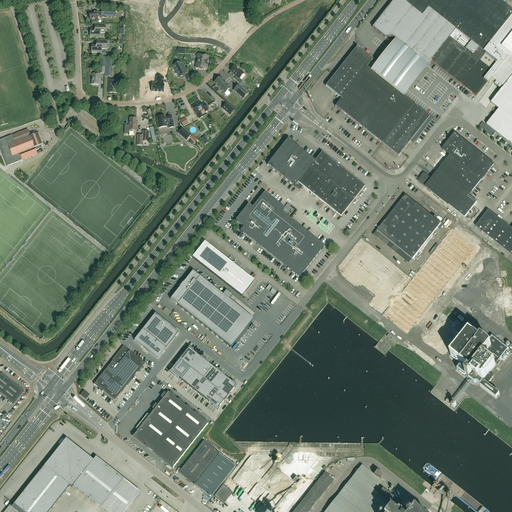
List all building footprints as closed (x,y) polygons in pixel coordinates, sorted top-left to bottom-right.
[(192,0),(191,6),(195,6),(195,9),(201,11),(203,2),(202,2),(199,1),(198,0),(192,0)] [(393,0),(372,27),(385,38),(392,37),(412,53),(415,49),(430,61),(476,97),(487,83),(488,84),(493,79),(504,87),(505,86),(511,76),(511,10),(502,3),(504,0),(393,0)] [(134,3),(132,13),(136,14),(147,16),(149,10),(146,9),(146,7),(146,5),(134,3)] [(115,10),(101,9),(101,12),(98,13),(98,12),(94,12),(94,13),(88,14),(89,17),(88,17),(88,19),(89,19),(89,20),(92,20),(93,23),(98,23),(97,16),(101,17),(101,18),(106,18),(106,17),(115,17),(115,10)] [(182,18),(179,30),(186,31),(187,28),(189,28),(190,29),(193,16),(183,14),(182,18)] [(143,21),(133,24),(134,28),(136,28),(136,27),(138,27),(139,33),(152,30),(151,24),(144,25),(143,22),(143,21)] [(198,25),(196,32),(208,34),(209,30),(212,31),(213,31),(214,24),(210,24),(209,28),(198,25)] [(223,24),(221,36),(222,36),(225,37),(224,40),(231,41),(233,29),(232,29),(233,25),(223,24)] [(105,33),(105,26),(95,26),(94,29),(90,29),(90,36),(99,37),(100,33),(105,33)] [(150,38),(142,45),(145,48),(146,47),(146,46),(148,45),(152,50),(162,42),(158,37),(152,41),(150,39),(150,38)] [(106,49),(107,42),(96,42),(96,45),(92,45),(92,52),(101,53),(101,49),(106,49)] [(162,53),(160,57),(168,62),(175,51),(174,50),(174,51),(171,49),(173,46),(167,43),(161,53),(162,53)] [(341,99),(366,67),(373,59),(357,47),(334,76),(325,86),(341,99)] [(195,68),(206,70),(207,65),(208,62),(207,62),(208,56),(197,55),(195,68)] [(181,62),(187,62),(186,67),(192,67),(193,59),(182,59),(181,62)] [(186,72),(181,62),(173,66),(179,77),(185,74),(185,73),(186,72)] [(244,74),(241,72),(239,69),(239,68),(238,69),(237,68),(238,68),(237,67),(237,68),(236,67),(236,68),(234,66),(230,71),(235,76),(233,78),(240,85),(243,82),(239,79),(244,74)] [(366,99),(382,80),(366,67),(341,99),(335,107),(351,119),(366,99)] [(195,72),(189,75),(193,82),(198,79),(195,72)] [(98,85),(99,79),(100,80),(100,75),(92,75),(92,85),(98,85)] [(231,89),(229,87),(221,77),(214,83),(224,95),(231,89)] [(168,92),(166,84),(165,84),(163,78),(156,80),(158,86),(154,87),(156,96),(168,92)] [(117,94),(117,81),(109,80),(108,93),(117,94)] [(382,112),(398,92),(382,80),(366,99),(382,112)] [(239,85),(234,91),(243,99),(248,93),(239,85)] [(504,87),(491,103),(491,104),(495,107),(499,110),(511,119),(511,91),(505,86),(504,87)] [(398,124),(413,104),(398,92),(382,112),(398,124)] [(366,132),(382,112),(366,99),(351,119),(366,132)] [(200,111),(204,109),(206,112),(208,110),(204,103),(201,105),(200,102),(191,107),(195,114),(196,114),(199,119),(203,117),(200,111)] [(230,115),(234,110),(226,104),(222,108),(230,115)] [(414,143),(432,120),(413,104),(398,124),(382,144),(398,157),(410,141),(414,143)] [(511,119),(499,110),(487,125),(506,141),(511,145),(511,119)] [(382,144),(398,124),(382,112),(366,132),(382,144)] [(174,127),(172,117),(167,118),(166,118),(165,119),(164,116),(163,116),(162,116),(161,116),(160,116),(160,117),(159,117),(156,118),(159,129),(166,127),(166,126),(168,126),(169,129),(174,127)] [(124,126),(124,133),(128,133),(128,131),(137,131),(137,122),(136,122),(136,119),(129,118),(129,122),(129,126),(124,126)] [(182,128),(178,133),(186,141),(191,135),(182,128)] [(41,148),(40,145),(43,144),(39,133),(36,134),(35,132),(29,134),(28,130),(12,135),(13,136),(12,136),(11,136),(0,140),(0,147),(7,166),(21,161),(21,160),(22,160),(37,155),(36,150),(41,148)] [(148,142),(148,132),(142,131),(142,135),(137,135),(137,145),(143,146),(143,142),(148,142)] [(494,165),(455,133),(442,149),(450,155),(482,181),(494,165)] [(364,187),(351,176),(348,173),(322,153),(315,161),(309,156),(300,150),(287,139),(267,165),(293,186),(292,186),(292,187),(294,188),(295,187),(299,191),(303,186),(319,200),(336,213),(341,217),(343,214),(355,199),(357,196),(364,187)] [(482,181),(450,155),(438,171),(469,196),(482,181)] [(469,196),(438,171),(431,179),(427,176),(421,183),(464,218),(477,202),(469,196)] [(310,235),(293,221),(289,218),(281,212),(284,208),(280,205),(277,202),(265,193),(264,192),(257,201),(252,208),(248,205),(235,221),(243,227),(240,231),(248,238),(252,241),(285,267),(297,251),(310,235)] [(511,193),(497,212),(507,220),(511,214),(511,193)] [(413,260),(441,224),(423,210),(424,209),(419,205),(417,206),(416,205),(416,204),(405,196),(377,231),(391,243),(413,260)] [(511,229),(511,230),(488,211),(475,227),(511,256),(511,229)] [(451,230),(384,318),(407,336),(423,316),(421,315),(415,323),(410,323),(408,323),(405,321),(444,270),(444,275),(450,276),(440,278),(440,281),(439,281),(438,285),(440,282),(441,287),(448,286),(455,276),(453,275),(454,272),(449,271),(449,275),(445,272),(447,271),(448,266),(456,264),(466,265),(478,250),(451,230)] [(312,262),(324,246),(310,235),(297,251),(312,262)] [(205,242),(192,258),(242,297),(254,281),(205,242)] [(480,246),(489,254),(491,252),(482,244),(480,246)] [(308,267),(312,262),(297,251),(285,267),(299,278),(308,267)] [(180,288),(178,290),(170,300),(231,348),(253,319),(229,299),(232,295),(226,291),(223,294),(193,271),(183,283),(182,283),(183,284),(180,287),(179,287),(180,288)] [(432,299),(435,301),(441,292),(436,289),(432,295),(434,296),(432,299)] [(179,333),(155,314),(134,341),(158,359),(179,333)] [(119,395),(144,363),(124,347),(123,346),(114,357),(112,361),(98,380),(97,380),(94,385),(95,386),(96,386),(100,389),(99,390),(99,391),(100,390),(102,392),(102,393),(103,392),(114,401),(119,395)] [(186,350),(187,350),(172,369),(171,369),(169,372),(174,376),(174,375),(213,406),(212,407),(217,410),(220,407),(219,407),(234,388),(235,388),(237,385),(232,381),(232,382),(224,376),(225,375),(217,369),(216,370),(208,364),(209,363),(201,357),(200,357),(193,351),(189,347),(186,350)] [(22,392),(0,374),(0,393),(13,404),(22,392)] [(480,386),(488,393),(492,388),(484,381),(480,386)] [(86,400),(89,396),(84,391),(80,396),(86,400)] [(208,425),(167,393),(168,393),(163,399),(162,399),(163,400),(158,406),(157,405),(157,406),(158,406),(153,412),(152,412),(153,412),(148,418),(147,418),(148,418),(143,424),(142,424),(143,425),(138,431),(138,430),(137,431),(138,431),(133,437),(133,436),(133,437),(173,469),(173,468),(177,462),(178,463),(178,462),(182,456),(183,456),(187,450),(188,450),(187,450),(192,444),(193,444),(192,443),(197,437),(198,438),(198,437),(197,437),(202,431),(203,431),(202,431),(207,425),(208,425)] [(203,441),(178,473),(210,499),(236,467),(219,454),(203,441)] [(124,511),(140,492),(123,479),(96,457),(90,464),(75,452),(76,451),(74,449),(73,450),(67,445),(48,469),(44,466),(14,505),(22,511),(48,511),(69,486),(72,488),(74,486),(106,511),(124,511)] [(298,470),(297,470),(299,465),(293,463),(291,471),(297,473),(298,470)] [(416,511),(411,508),(400,499),(394,507),(391,505),(396,499),(382,489),(378,494),(373,489),(380,480),(361,466),(324,511),(416,511)] [(236,477),(233,480),(248,495),(261,481),(249,470),(242,477),(240,475),(237,478),(236,477)] [(308,511),(334,480),(324,473),(293,511),(308,511)] [(224,504),(232,493),(223,486),(214,496),(224,504)]
